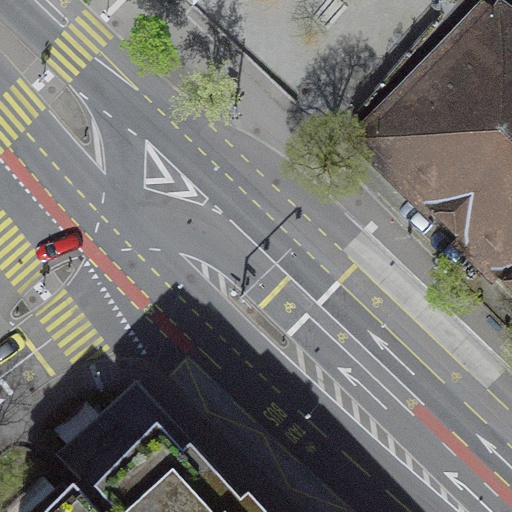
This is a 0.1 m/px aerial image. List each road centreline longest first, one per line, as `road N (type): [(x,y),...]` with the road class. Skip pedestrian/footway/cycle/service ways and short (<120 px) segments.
road 1 (primary): [(492,511),(151,190)]
road 2 (primary): [(151,190),(0,36)]
road 3 (residential): [(0,331),(151,190)]
